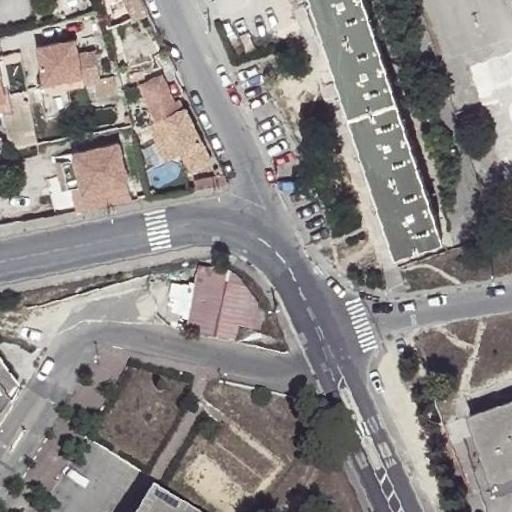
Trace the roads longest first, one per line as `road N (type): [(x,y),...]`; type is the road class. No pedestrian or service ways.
road 1 (residential): [(258,209),(0,263)]
road 2 (residential): [(163,0),(258,209)]
road 3 (residential): [(314,328),(511,299)]
road 4 (residential): [(412,511),(374,426),(335,372)]
road 5 (residential): [(335,372),(350,438),(383,511)]
road 6 (residential): [(258,209),(314,328)]
